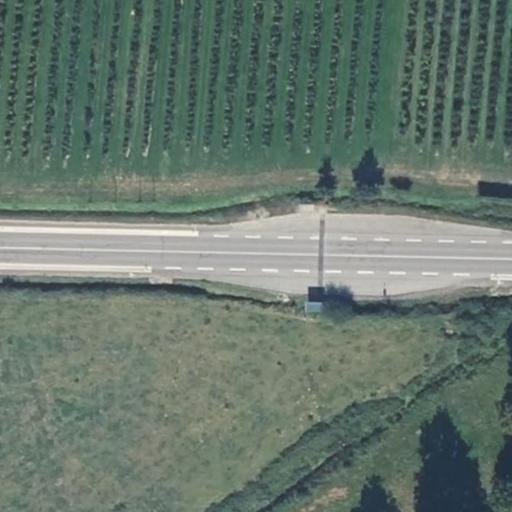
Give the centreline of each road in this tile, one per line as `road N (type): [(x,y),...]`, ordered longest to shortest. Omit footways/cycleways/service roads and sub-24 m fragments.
road 1 (track): [(511,187),(300,174),(0,188)]
road 2 (primary): [(0,250),(511,261)]
